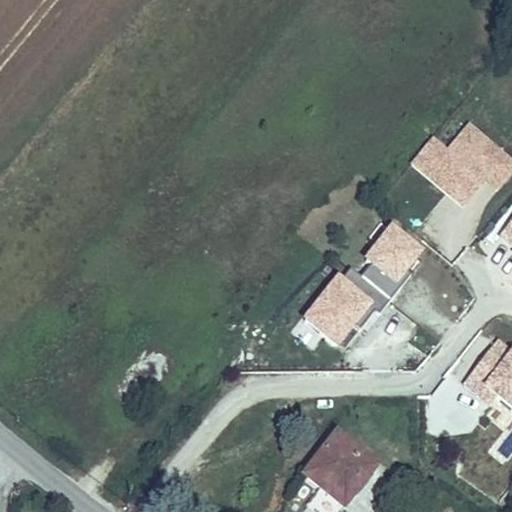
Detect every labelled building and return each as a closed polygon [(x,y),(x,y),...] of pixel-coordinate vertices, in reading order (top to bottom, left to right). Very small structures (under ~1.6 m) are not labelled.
[(414,191),(444,157),(425,140),(395,175),(414,191)] [(414,191),(408,199),(433,218),(467,176),(444,157),(414,191)] [(511,252),(511,218),(495,239),(511,252)] [(342,356),(420,258),(379,225),(366,241),(378,250),(356,277),(347,270),(303,325),(342,356)] [(98,386),(127,411),(172,357),(144,333),(98,386)] [(333,441),(303,481),(344,511),(376,473),(333,441)]
